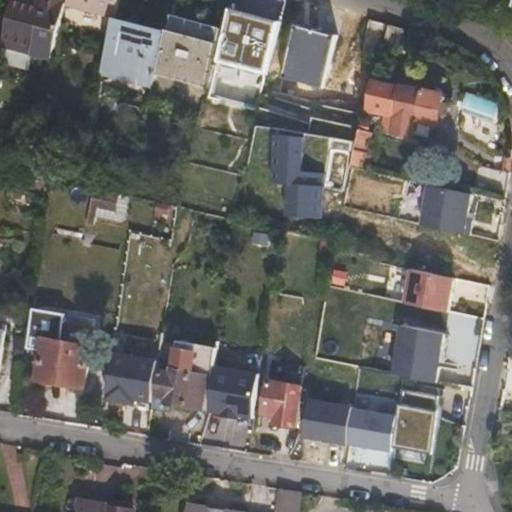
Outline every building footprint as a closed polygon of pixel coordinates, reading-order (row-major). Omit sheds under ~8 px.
[(56,63),(72,8),(45,0),(35,0),(34,7),(19,3),(7,47),(35,56),(56,63)] [(76,0),(74,8),(121,23),(127,0),(76,0)] [(230,29),(237,0),(216,0),(210,22),(230,29)] [(214,83),(230,29),(210,22),(179,12),(171,42),(164,67),(214,83)] [(369,51),(387,56),(396,25),(378,21),(369,51)] [(296,64),(337,69),(342,29),(301,24),(296,64)] [(404,60),(413,30),(396,25),(387,56),(404,60)] [(164,67),(171,42),(120,28),(105,79),(132,86),(155,93),(164,67)] [(30,71),(35,56),(7,47),(2,63),(30,71)] [(152,109),(155,93),(132,86),(127,101),(152,109)] [(406,91),(378,86),(370,114),(382,116),(389,118),(386,135),(419,142),(421,138),(432,141),(435,129),(445,130),(451,96),(407,88),(406,91)] [(476,95),(473,111),(505,115),(508,99),(476,95)] [(382,116),(370,114),(361,150),(372,152),(382,116)] [(286,131),(282,182),(297,183),(294,213),(333,216),(340,135),(286,131)] [(357,165),(375,169),(378,154),(372,152),(361,150),(357,165)] [(510,194),(511,181),(511,167),(482,161),(475,187),(510,194)] [(203,191),(208,174),(195,170),(189,187),(203,191)] [(436,183),(429,223),(479,232),(485,191),(436,183)] [(135,223),(140,198),(127,194),(101,189),(94,222),(101,223),(103,216),(135,223)] [(459,309),(463,274),(417,268),(412,303),(459,309)] [(400,326),(411,278),(379,271),(370,320),(400,326)] [(448,362),(480,366),(486,314),(454,310),(448,362)] [(397,372),(443,380),(451,328),(405,321),(397,372)] [(49,322),(45,339),(99,350),(103,333),(49,322)] [(0,375),(8,326),(0,323),(0,375)] [(112,400),(159,403),(162,335),(115,333),(112,400)] [(99,350),(45,339),(39,380),(93,390),(99,350)] [(211,375),(213,363),(214,351),(196,347),(191,371),(177,368),(175,375),(164,373),(159,401),(208,410),(212,387),(213,376),(211,375)] [(354,404),(360,364),(343,361),(336,401),(354,404)] [(232,366),(213,363),(211,375),(213,376),(212,387),(227,390),(232,366)] [(292,426),(300,383),(269,377),(263,413),(275,415),(274,423),(292,426)] [(295,511),(298,493),(278,490),(274,511),(295,511)] [(132,511),(133,510),(77,501),(74,511),(132,511)] [(372,511),(373,505),(363,503),(361,511),(372,511)]
